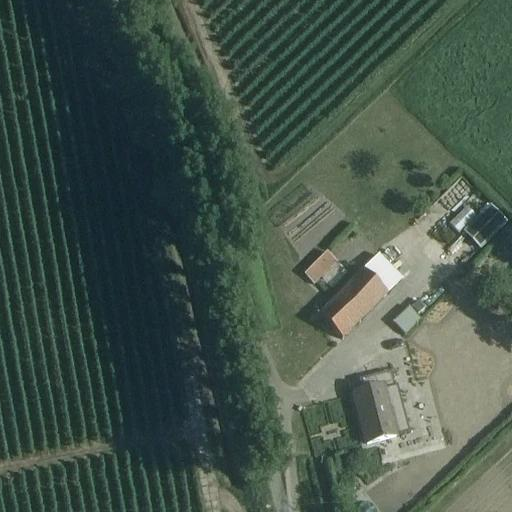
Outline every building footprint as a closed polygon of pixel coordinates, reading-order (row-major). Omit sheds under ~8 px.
[(487,197),(461,223),(478,240),(505,214),(487,197)] [(326,253),(303,276),(313,286),(336,263),(326,253)] [(378,258),(319,317),(342,341),(402,281),(378,258)] [(418,303),(412,309),(418,316),(424,310),(418,303)] [(347,373),(327,379),(330,389),(350,383),(347,373)] [(362,393),(354,395),(367,445),(396,437),(384,392),(395,389),(391,373),(359,381),(362,393)]
